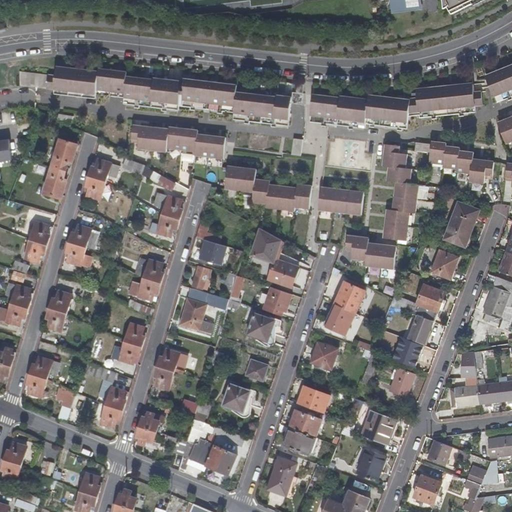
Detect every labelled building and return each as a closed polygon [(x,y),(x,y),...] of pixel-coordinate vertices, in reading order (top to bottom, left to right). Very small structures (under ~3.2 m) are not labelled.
[(390,0),(391,0),(393,0),(394,11),(407,10),(405,0),(390,0)] [(442,0),(444,8),(448,6),(452,13),(473,3),(471,0),(442,0)] [(56,74),(54,89),(54,93),(96,98),(97,94),(124,97),(124,103),(179,109),(179,105),(234,112),(234,119),(290,126),(292,103),(293,97),(237,91),(238,84),(182,77),(182,81),(127,75),(128,71),(100,67),(100,70),(57,65),(56,74)] [(511,65),(486,76),(498,102),(511,96),(511,65)] [(20,70),(20,85),(47,88),(49,74),(20,70)] [(49,73),(49,74),(47,88),(54,89),(56,74),(49,73)] [(341,97),(313,93),(311,121),(366,128),(366,124),(408,129),(410,115),(420,115),(421,118),(477,112),(477,106),(484,105),(482,91),(475,92),(474,84),(417,89),(418,97),(411,98),(413,101),(370,96),(370,100),(341,96),(341,97)] [(293,92),(293,97),(292,103),(303,104),(304,93),(293,92)] [(74,115),(59,112),(59,118),(71,125),(74,115)] [(511,116),(498,122),(507,144),(511,141),(511,116)] [(195,155),(224,159),(227,136),(198,133),(199,129),(170,125),(169,128),(134,124),(132,139),(139,140),(138,149),(167,152),(167,148),(196,151),(195,155)] [(2,138),(0,138),(0,159),(12,158),(9,137),(2,138)] [(55,152),(49,150),(45,161),(53,163),(52,165),(67,169),(69,161),(73,163),(78,144),(59,138),(56,147),(55,152)] [(304,139),(295,138),(293,154),(302,155),(304,139)] [(432,144),(431,151),(430,156),(430,163),(445,165),(444,168),(458,169),(457,172),(471,174),(470,182),(485,183),(486,175),(493,176),(495,160),(473,158),(474,152),(460,150),(461,147),(447,145),(447,142),(432,141),(432,144)] [(432,144),(417,142),(416,150),(431,151),(432,144)] [(394,209),(389,209),(387,223),(386,238),(408,241),(410,227),(412,212),(417,213),(419,199),(421,184),(412,183),(413,168),(407,168),(409,154),(401,153),(401,146),(386,144),(385,152),(388,152),(386,166),(391,167),(389,181),(398,182),(396,196),(394,209)] [(145,165),(126,157),(123,167),(142,174),(145,165)] [(95,166),(93,165),(89,176),(107,181),(108,175),(117,177),(121,165),(111,163),(111,162),(98,158),(95,166)] [(67,169),(52,165),(44,193),(62,198),(68,180),(64,178),(67,169)] [(145,165),(142,174),(173,191),(177,183),(145,165)] [(243,168),(228,166),(226,189),(240,191),(255,192),(253,202),(267,204),(267,207),(282,209),(296,211),(297,207),(311,209),(314,186),(298,185),(298,188),(284,187),(271,185),(271,181),(256,180),(258,170),(243,168)] [(188,182),(188,172),(180,172),(179,181),(188,182)] [(107,181),(89,176),(86,187),(89,187),(87,195),(101,199),(107,181)] [(338,189),(322,188),(320,210),(335,212),(348,213),(363,215),(365,193),(350,191),(338,189)] [(183,199),(158,192),(155,204),(166,208),(164,214),(181,219),(184,209),(180,208),(181,205),(183,199)] [(480,210),(459,202),(445,238),(466,246),(480,210)] [(97,207),(81,203),(80,209),(95,213),(97,207)] [(161,224),(153,222),(151,231),(173,236),(174,232),(175,228),(178,229),(181,219),(164,214),(161,224)] [(137,222),(130,219),(127,226),(134,229),(137,222)] [(50,225),(36,221),(30,239),(48,244),(53,227),(49,226),(50,225)] [(218,227),(201,222),(198,236),(206,238),(206,239),(214,241),(218,227)] [(260,227),(253,223),(247,243),(254,245),(260,227)] [(76,232),(73,231),(69,242),(88,247),(95,249),(99,235),(99,231),(92,230),(93,228),(78,224),(77,229),(76,232)] [(370,237),(348,235),(346,249),(353,251),(353,259),(367,260),(366,266),(381,268),(395,269),(398,246),(383,245),(369,243),(370,237)] [(48,244),(30,239),(25,258),(38,262),(41,254),(45,256),(48,244)] [(214,241),(206,239),(200,257),(223,264),(228,246),(214,241)] [(69,242),(66,252),(70,253),(70,256),(68,261),(91,267),(94,256),(86,254),(88,247),(69,242)] [(460,257),(440,249),(432,271),(452,279),(460,257)] [(511,252),(508,251),(507,251),(500,271),(511,275),(511,252)] [(150,260),(141,257),(136,273),(145,278),(150,260)] [(29,265),(14,259),(11,268),(26,273),(29,265)] [(150,259),(150,260),(145,278),(163,283),(166,273),(162,271),(163,268),(164,263),(150,259)] [(300,267),(277,259),(270,279),(293,287),(300,267)] [(213,269),(199,265),(193,285),(205,289),(209,289),(211,280),(210,280),(213,269)] [(247,268),(241,266),(238,275),(246,278),(247,268)] [(26,274),(13,270),(11,279),(23,283),(26,274)] [(238,275),(229,272),(223,290),(232,293),(238,275)] [(246,278),(238,275),(231,299),(241,302),(242,302),(243,298),(240,298),(246,278)] [(143,284),(133,281),(130,292),(140,295),(140,296),(154,300),(155,295),(156,292),(160,293),(163,283),(145,278),(143,284)] [(495,286),(494,286),(484,312),(488,312),(485,321),(499,327),(508,304),(511,305),(511,302),(511,285),(497,279),(495,286)] [(96,289),(79,281),(76,290),(94,296),(96,289)] [(17,284),(8,282),(4,295),(13,297),(17,284)] [(347,286),(344,284),(336,303),(357,313),(367,291),(349,283),(347,286)] [(31,289),(17,284),(13,297),(11,303),(29,309),(32,298),(28,297),(31,289)] [(447,292),(425,284),(414,313),(419,315),(433,320),(436,321),(447,292)] [(294,294),(272,286),(265,308),(284,315),(285,311),(288,312),(294,294)] [(217,295),(192,287),(181,324),(201,330),(202,329),(206,330),(208,323),(204,321),(209,302),(226,307),(229,299),(217,295)] [(56,298),(53,297),(49,307),(67,312),(73,294),(59,290),(57,295),(56,298)] [(398,296),(396,299),(393,306),(406,310),(411,302),(398,296)] [(131,298),(128,305),(140,311),(152,316),(155,308),(131,298)] [(241,302),(231,299),(229,306),(239,310),(241,302)] [(9,310),(0,307),(0,308),(0,319),(7,321),(7,322),(20,326),(22,318),(26,319),(29,309),(11,303),(9,310)] [(357,313),(336,303),(325,325),(347,335),(357,313)] [(49,307),(46,318),(51,319),(50,322),(48,327),(62,331),(67,312),(49,307)] [(277,320),(256,313),(249,334),(270,341),(277,320)] [(433,320),(419,315),(410,338),(424,344),(430,330),(433,320)] [(145,327),(131,322),(126,341),(144,346),(146,336),(143,335),(144,331),(145,327)] [(56,336),(42,332),(40,341),(54,345),(56,336)] [(495,338),(488,339),(489,347),(510,344),(509,335),(495,338)] [(124,348),(116,346),(113,356),(121,359),(121,360),(135,363),(136,359),(137,355),(140,357),(144,346),(126,341),(124,348)] [(340,348),(319,342),(312,362),(333,369),(340,348)] [(376,346),(368,342),(366,348),(373,351),(376,346)] [(407,352),(411,353),(409,358),(418,361),(422,349),(410,344),(407,352)] [(164,355),(161,354),(158,366),(177,372),(178,368),(179,365),(186,368),(190,355),(181,353),(182,351),(167,347),(165,352),(164,355)] [(5,352),(0,350),(0,363),(11,368),(15,356),(11,355),(12,350),(12,349),(6,348),(5,352)] [(373,351),(366,348),(363,356),(371,359),(373,351)] [(223,352),(216,350),(211,364),(219,367),(223,352)] [(373,351),(371,359),(366,370),(374,372),(382,354),(373,351)] [(482,351),(475,352),(477,368),(485,367),(482,351)] [(475,352),(463,353),(463,377),(469,377),(469,385),(479,384),(478,379),(477,368),(475,352)] [(36,364),(33,363),(30,374),(47,378),(49,372),(57,374),(61,363),(38,356),(36,364)] [(88,358),(79,356),(75,368),(84,370),(88,358)] [(96,356),(93,362),(113,369),(116,363),(96,356)] [(269,365),(253,359),(248,374),(261,379),(262,375),(265,376),(269,365)] [(11,368),(0,363),(0,379),(3,381),(4,379),(5,376),(8,377),(11,368)] [(117,373),(87,363),(84,373),(105,379),(113,382),(114,382),(117,373)] [(158,366),(155,377),(158,378),(157,381),(156,385),(171,390),(175,377),(177,372),(158,366)] [(417,374),(399,367),(390,390),(409,397),(417,374)] [(374,372),(366,370),(365,375),(374,378),(376,373),(374,372)] [(47,378),(30,374),(27,384),(31,385),(28,393),(42,397),(47,378)] [(378,380),(365,375),(362,382),(375,387),(378,380)] [(184,380),(175,377),(171,390),(180,392),(184,380)] [(113,382),(105,379),(100,396),(108,399),(112,386),(113,382)] [(456,391),(451,392),(453,407),(459,406),(459,407),(481,404),(503,402),(511,400),(511,380),(509,380),(501,382),(487,383),(479,384),(469,385),(456,387),(456,388),(456,391)] [(77,391),(60,384),(56,398),(63,400),(61,405),(72,408),(77,391)] [(252,391),(232,384),(225,405),(245,412),(252,391)] [(332,395),(305,385),(299,403),(325,413),(332,395)] [(126,390),(112,386),(108,399),(106,405),(124,410),(127,400),(123,398),(124,395),(126,390)] [(85,395),(77,391),(72,408),(79,410),(85,395)] [(186,398),(174,394),(170,403),(183,407),(186,398)] [(190,400),(186,398),(183,407),(183,408),(185,409),(197,413),(200,403),(190,400)] [(201,399),(200,403),(197,413),(195,418),(206,422),(212,403),(201,399)] [(183,408),(169,404),(167,411),(182,416),(185,409),(183,408)] [(124,410),(106,405),(101,423),(115,427),(116,423),(118,419),(121,420),(124,410)] [(325,419),(297,409),(290,426),(318,437),(325,419)] [(398,420),(372,410),(363,434),(390,444),(398,420)] [(147,416),(144,415),(140,426),(158,432),(161,422),(164,422),(167,415),(156,413),(148,411),(147,416)] [(231,475),(238,458),(247,437),(206,422),(195,418),(193,427),(189,440),(184,455),(181,467),(187,469),(189,464),(188,463),(190,458),(208,466),(231,475)] [(158,432),(140,426),(137,437),(140,438),(138,443),(159,449),(160,443),(154,441),(158,432)] [(318,437),(290,426),(284,444),(312,455),(318,437)] [(167,441),(176,444),(173,451),(184,455),(189,440),(169,434),(167,441)] [(511,435),(489,439),(491,457),(511,454),(511,435)] [(454,446),(436,439),(429,458),(447,465),(454,446)] [(11,448),(8,447),(3,461),(21,467),(27,447),(13,443),(11,448)] [(388,456),(368,448),(358,472),(379,480),(388,456)] [(299,463),(280,456),(269,489),(288,495),(292,483),(294,479),(299,463)] [(188,463),(189,464),(206,471),(208,466),(190,458),(188,463)] [(498,460),(492,461),(488,471),(486,476),(500,474),(498,460)] [(1,470),(4,472),(2,480),(16,484),(21,467),(3,461),(1,470)] [(53,464),(47,462),(43,474),(49,476),(53,464)] [(488,471),(474,465),(469,478),(483,484),(486,476),(488,471)] [(63,469),(56,467),(53,479),(60,481),(63,469)] [(100,478),(85,473),(80,492),(97,497),(100,487),(97,486),(100,478)] [(444,482),(423,474),(414,498),(421,500),(420,503),(424,504),(426,501),(435,504),(444,482)] [(122,495),(119,494),(116,504),(133,510),(138,494),(124,489),(122,495)] [(19,490),(16,497),(36,505),(39,499),(19,490)] [(345,505),(331,499),(325,511),(365,511),(371,498),(351,490),(345,505)] [(97,497),(80,492),(74,510),(80,511),(89,511),(91,506),(94,507),(97,497)] [(470,511),(476,498),(470,496),(463,511),(470,511)] [(486,496),(478,497),(472,511),(480,511),(486,496)] [(16,499),(14,506),(30,511),(32,511),(35,506),(16,499)] [(165,511),(168,504),(157,500),(153,511),(165,511)] [(185,511),(210,511),(189,503),(185,511)]
